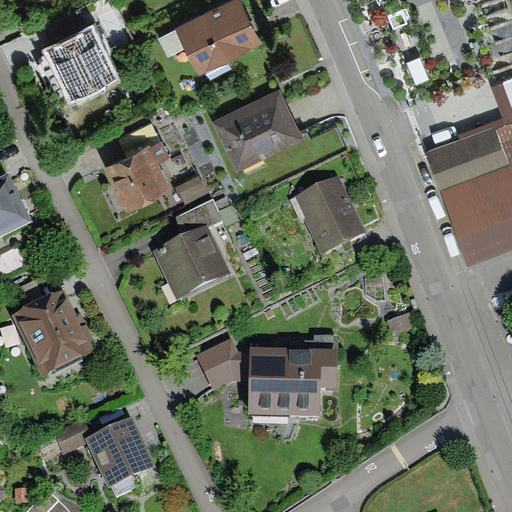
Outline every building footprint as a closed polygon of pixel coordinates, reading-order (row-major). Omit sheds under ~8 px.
[(231,0),(229,0),(172,29),(193,72),(252,42),(231,0)] [(86,30),(40,51),(60,96),(106,76),(86,30)] [(511,113),(511,121),(428,152),(466,259),(511,242),(511,84),(503,88),(511,113)] [(276,95),(210,125),(230,167),(295,137),(276,95)] [(154,139),(99,166),(121,210),(158,192),(144,165),(162,156),(154,139)] [(360,238),(332,182),(292,202),(320,257),(360,238)] [(8,189),(0,192),(0,247),(30,234),(8,189)] [(226,278),(204,234),(152,259),(174,303),(226,278)] [(61,300),(14,323),(43,381),(90,358),(61,300)] [(212,394),(228,386),(242,386),(241,421),(310,423),(311,394),(329,395),(330,363),(236,361),(229,347),(196,363),(212,394)] [(143,474),(122,430),(84,449),(105,492),(143,474)]
